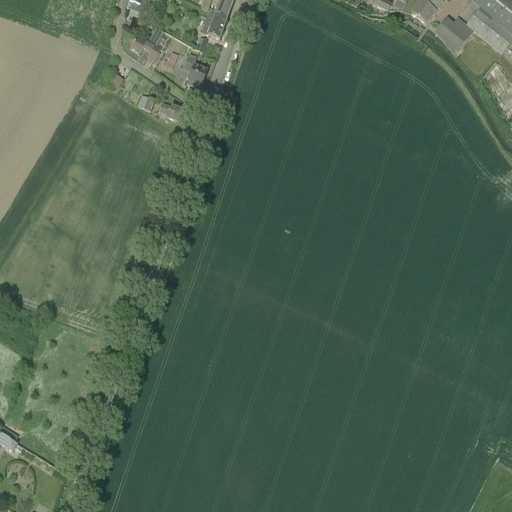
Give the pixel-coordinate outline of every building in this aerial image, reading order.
[(220,0),(216,13),(214,17),(226,22),(234,0),(220,0)] [(388,14),(391,7),(377,0),(376,0),(373,6),(388,14)] [(442,6),(446,0),(423,0),(411,16),(426,27),(435,15),(442,6)] [(469,40),(468,40),(472,33),(500,56),(511,40),(511,0),(472,0),(470,4),(478,10),(465,26),(457,20),(452,27),(445,22),(434,35),(457,54),(469,40)] [(219,41),(226,22),(214,17),(208,14),(201,35),(208,37),(219,41)] [(147,58),(153,62),(161,48),(139,36),(130,50),(139,56),(143,50),(150,54),(147,58)] [(195,52),(202,56),(207,43),(199,41),(195,52)] [(171,73),(173,66),(174,66),(178,57),(171,54),(167,63),(164,62),(161,69),(171,73)] [(200,92),(208,71),(194,66),(197,60),(189,57),(183,71),(191,74),(186,87),(200,92)] [(106,88),(114,94),(123,81),(114,76),(106,88)] [(137,108),(143,111),(150,114),(155,102),(147,99),(141,97),(137,108)] [(186,113),(170,108),(170,109),(161,106),(159,114),(167,117),(166,120),(182,125),(186,113)] [(0,447),(12,455),(17,446),(0,436),(0,447)]
